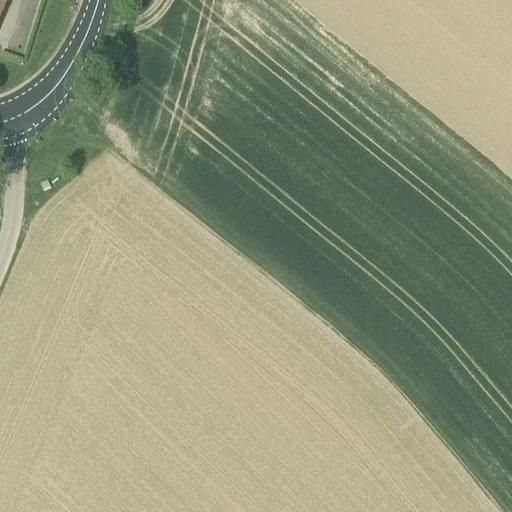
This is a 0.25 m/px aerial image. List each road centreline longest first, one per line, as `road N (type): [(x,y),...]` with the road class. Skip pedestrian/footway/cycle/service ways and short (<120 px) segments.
road 1 (tertiary): [(0,121),(58,78),(96,0)]
road 2 (unclassified): [(0,274),(14,181),(0,134)]
